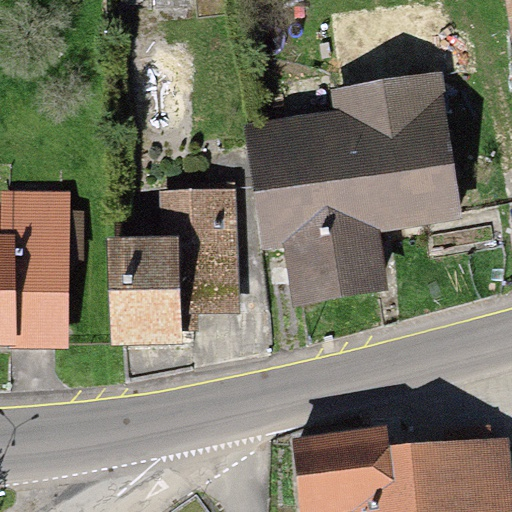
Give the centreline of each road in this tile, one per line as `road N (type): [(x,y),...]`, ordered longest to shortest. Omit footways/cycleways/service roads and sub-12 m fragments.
road 1 (secondary): [(172,424),(511,334)]
road 2 (secondary): [(0,446),(172,424)]
road 3 (tertiary): [(95,511),(159,457),(172,424)]
